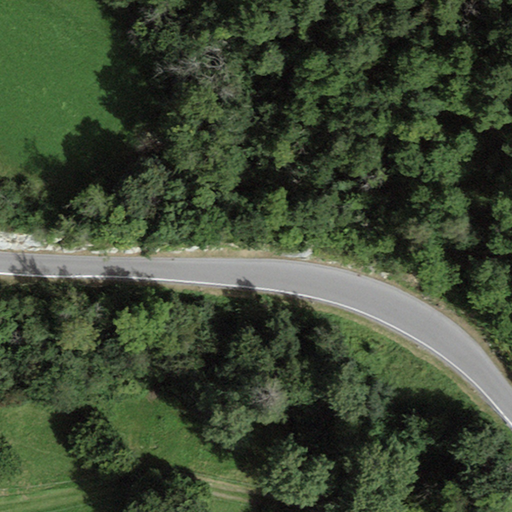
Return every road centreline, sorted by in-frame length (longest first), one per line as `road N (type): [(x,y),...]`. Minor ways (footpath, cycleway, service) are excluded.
road 1 (residential): [(511,406),(447,340),(353,290),(283,276),(0,261)]
road 2 (track): [(310,511),(139,476),(0,505)]
